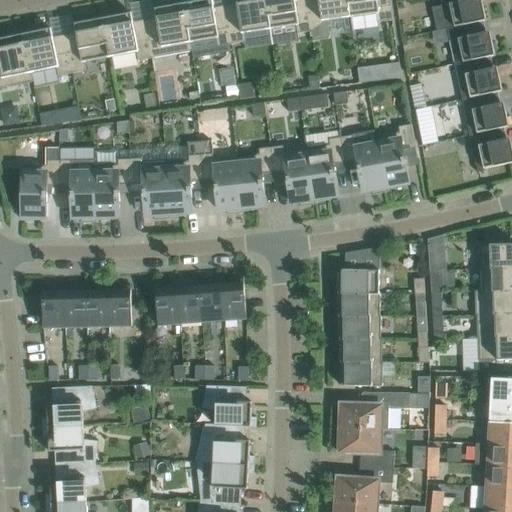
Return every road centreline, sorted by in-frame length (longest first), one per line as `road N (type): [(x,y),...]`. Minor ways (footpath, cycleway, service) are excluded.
road 1 (residential): [(0,252),(277,241)]
road 2 (residential): [(275,511),(277,241)]
road 3 (residential): [(277,241),(430,223),(511,202)]
road 4 (residential): [(11,511),(17,436),(0,285)]
